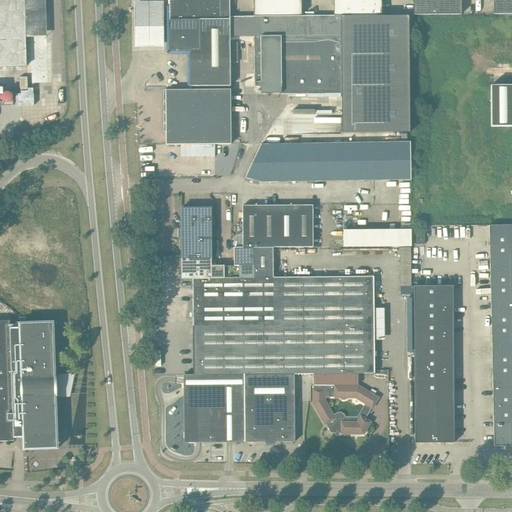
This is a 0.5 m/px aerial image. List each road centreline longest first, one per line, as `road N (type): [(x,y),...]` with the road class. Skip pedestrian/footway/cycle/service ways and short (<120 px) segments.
road 1 (tertiary): [(140,471),(117,304),(99,0)]
road 2 (tertiary): [(89,189),(114,472)]
road 3 (unclassified): [(220,488),(470,489)]
road 4 (unknown): [(396,475),(383,273)]
road 5 (tertiary): [(79,0),(89,189)]
